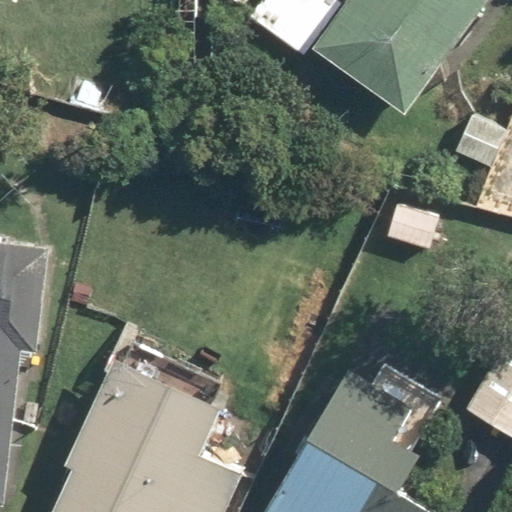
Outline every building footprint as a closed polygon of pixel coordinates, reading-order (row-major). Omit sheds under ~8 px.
[(315,42),(344,1),(343,0),(258,0),(248,14),(306,55),(315,42)] [(439,93),(427,84),(486,0),(344,0),(344,1),(315,42),(423,117),(439,93)] [(511,142),(488,200),(511,209),(511,142)] [(445,211),(392,195),(381,231),(434,247),(445,211)] [(55,241),(0,235),(0,493),(12,495),(26,352),(45,353),(55,241)] [(511,321),(464,405),(511,433),(511,321)] [(216,393),(117,349),(45,511),(223,511),(239,476),(190,454),(216,393)] [(373,376),(350,363),(263,511),(438,511),(395,487),(449,392),(385,355),(373,376)]
